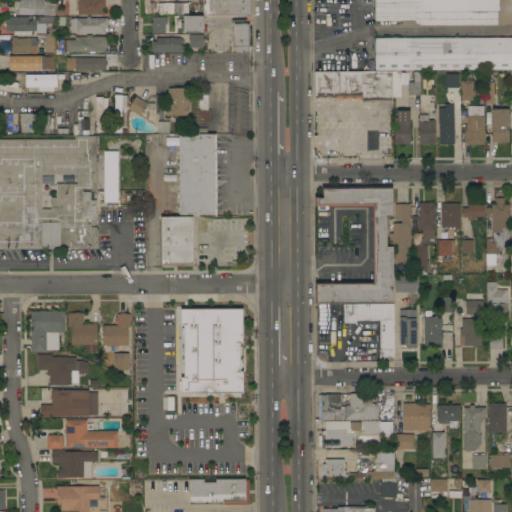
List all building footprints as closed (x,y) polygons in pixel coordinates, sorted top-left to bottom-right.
[(16,0),(43,0),(43,2),(55,2),(54,16),(42,16),(42,15),(16,15),(16,0)] [(77,15),(77,0),(104,0),(104,8),(101,8),(101,15),(77,15)] [(249,0),(249,16),(202,16),(202,0),(249,0)] [(511,0),(511,23),(501,25),(414,25),(414,21),(374,21),(374,0),(511,0)] [(172,3),(173,15),(158,15),(157,3),(172,3)] [(70,19),(74,19),(74,18),(85,18),(85,16),(89,16),(89,18),(106,18),(106,28),(104,28),(104,33),(74,33),(70,33),(70,19)] [(202,16),(201,25),(204,25),(204,37),(205,37),(205,40),(202,40),(202,44),(187,43),(187,35),(201,35),(201,33),(182,33),(182,16),(202,16)] [(27,17),(27,21),(36,21),(36,31),(9,31),(5,31),(5,18),(10,18),(10,17),(27,17)] [(151,33),(151,28),(149,28),(149,23),(151,23),(152,17),(166,17),(166,22),(167,23),(167,27),(164,27),(164,33),(151,33)] [(247,47),(248,47),(248,52),(233,52),(233,24),(247,25),(247,47)] [(85,37),(85,35),(90,35),(90,37),(107,37),(107,46),(104,46),(104,52),(68,52),(68,54),(59,54),(59,40),(74,40),(74,37),(85,37)] [(53,52),(45,52),(45,47),(44,47),(44,36),(53,36),(53,52)] [(10,39),(12,39),(12,37),(16,37),(16,39),(36,39),(36,46),(30,46),(30,54),(11,54),(10,39)] [(179,38),(179,39),(182,39),(182,44),(179,44),(179,46),(182,46),(182,53),(179,53),(151,53),(151,41),(155,42),(155,38),(179,38)] [(511,38),(511,69),(374,70),(374,38),(511,38)] [(40,56),(40,57),(43,57),(43,69),(41,69),(41,70),(8,70),(8,56),(40,56)] [(73,69),(67,69),(66,58),(73,58),(104,58),(104,71),(73,71),(73,69)] [(392,97),(390,97),(390,102),(360,102),(360,99),(335,99),(335,98),(313,98),(313,72),(392,72),(392,97)] [(399,72),(399,73),(407,73),(407,82),(413,82),(413,72),(419,72),(419,95),(407,95),(407,85),(399,85),(399,97),(392,97),(392,72),(399,72)] [(56,75),(56,76),(58,76),(58,81),(56,81),(56,87),(52,87),(52,92),(38,92),(38,87),(25,87),(25,75),(56,75)] [(78,79),(78,86),(66,86),(66,75),(86,75),(86,79),(78,79)] [(449,88),(448,77),(457,77),(458,88),(449,88)] [(0,80),(21,84),(20,89),(0,85),(0,80)] [(474,100),(467,101),(468,103),(462,103),(462,101),(460,101),(459,81),(473,81),(474,100)] [(493,104),(485,104),(485,82),(492,82),(493,104)] [(208,95),(206,95),(206,109),(209,109),(209,122),(202,122),(202,120),(196,120),(196,110),(198,110),(198,95),(197,95),(197,83),(208,83),(208,95)] [(187,88),(187,116),(164,116),(163,108),(167,108),(167,88),(187,88)] [(126,95),(125,127),(121,126),(121,133),(113,133),(113,95),(126,95)] [(127,109),(134,96),(145,103),(138,116),(127,109)] [(94,97),(101,97),(102,99),(106,98),(107,127),(102,127),(102,132),(95,133),(94,97)] [(465,116),(467,116),(467,106),(482,106),(482,116),(483,116),(483,145),(465,145),(465,116)] [(418,122),(418,115),(419,115),(419,107),(426,107),(426,115),(433,115),(433,120),(434,126),(433,126),(433,141),(434,144),(418,144),(418,122)] [(508,143),(491,143),(491,109),(508,109),(508,143)] [(32,113),(32,114),(34,114),(34,116),(36,116),(37,123),(35,123),(35,130),(32,130),(32,133),(20,133),(19,114),(32,113)] [(453,144),(438,144),(438,122),(447,122),(445,122),(445,120),(443,120),(443,115),(453,115),(453,144)] [(168,133),(156,133),(157,121),(169,122),(168,133)] [(409,145),(401,145),(401,144),(393,144),(393,140),(394,126),(393,126),(393,122),(409,122),(409,145)] [(177,134),(197,134),(197,128),(206,128),(206,134),(213,134),(213,216),(195,217),(178,217),(177,134)] [(0,140),(74,140),(74,136),(95,136),(95,226),(90,226),(90,227),(96,227),(96,249),(0,249),(0,140)] [(119,206),(112,206),(112,208),(101,208),(101,205),(105,205),(105,154),(119,155),(119,206)] [(391,187),(391,217),(385,217),(385,247),(391,247),(391,302),(314,303),(314,283),(372,283),(371,206),(313,207),(313,197),(320,197),(320,187),(391,187)] [(507,248),(498,248),(498,256),(495,256),(495,266),(485,266),(485,239),(491,239),(491,232),(490,232),(490,217),(485,217),(485,208),(490,208),(490,204),(492,204),(492,198),(503,198),(503,205),(507,205),(507,248)] [(417,203),(433,203),(433,230),(433,239),(422,239),(422,230),(417,230),(417,203)] [(459,227),(458,227),(458,230),(453,230),(453,227),(440,227),(440,203),(459,203),(459,227)] [(472,205),(472,203),(477,203),(477,205),(483,205),(483,217),(481,217),(481,221),(476,221),(476,217),(473,217),(473,220),(466,220),(466,218),(461,218),(461,208),(467,208),(467,205),(472,205)] [(409,261),(394,261),(394,245),(388,245),(388,233),(392,233),(392,223),(400,223),(400,220),(394,220),(394,204),(409,204),(409,261)] [(195,217),(195,266),(160,266),(160,217),(178,217),(195,217)] [(425,260),(427,260),(427,264),(426,264),(426,271),(412,271),(412,263),(411,263),(411,260),(412,260),(412,245),(413,245),(413,233),(420,233),(420,245),(425,245),(425,260)] [(453,240),(453,256),(440,256),(440,262),(436,262),(435,255),(437,255),(437,240),(453,240)] [(472,253),(460,253),(460,240),(472,240),(472,253)] [(394,276),(416,276),(416,292),(394,292),(394,276)] [(485,282),(495,282),(495,290),(506,290),(506,321),(501,322),(501,320),(486,320),(485,282)] [(451,297),(451,312),(439,312),(439,297),(451,297)] [(464,313),(464,300),(481,300),(481,313),(464,313)] [(210,310),(210,302),(240,302),(240,303),(243,303),(244,310),(210,310)] [(392,358),(387,358),(387,360),(378,360),(378,358),(377,358),(376,323),(355,323),(355,325),(342,325),(342,315),(341,315),(341,309),(342,309),(342,305),(392,304),(392,358)] [(244,337),(247,337),(248,379),(236,379),(236,396),(218,396),(218,379),(208,379),(208,382),(195,382),(195,380),(180,380),(180,365),(174,365),(174,350),(180,350),(180,338),(214,338),(214,312),(210,312),(210,310),(244,310),(244,337)] [(415,349),(399,349),(399,346),(398,346),(398,310),(415,310),(415,349)] [(30,312),(64,311),(64,333),(57,333),(58,350),(45,350),(45,351),(31,351),(30,312)] [(70,327),(67,327),(67,313),(82,313),(82,324),(86,324),(86,323),(90,323),(90,324),(96,324),(96,345),(95,345),(95,353),(86,353),(86,345),(70,345),(70,327)] [(114,346),(114,351),(102,351),(102,346),(101,346),(101,326),(115,325),(115,314),(119,314),(119,313),(125,313),(125,314),(129,314),(129,328),(127,328),(127,346),(114,346)] [(440,317),(440,332),(442,332),(442,333),(450,332),(451,349),(441,349),(441,344),(433,344),(433,346),(430,346),(430,347),(426,347),(426,346),(423,346),(423,317),(440,317)] [(483,346),(476,346),(476,348),(472,348),(472,346),(463,346),(463,337),(460,337),(460,333),(459,333),(459,329),(461,329),(461,318),(482,318),(483,346)] [(502,349),(488,349),(488,333),(501,333),(502,349)] [(128,370),(113,370),(113,360),(112,360),(112,354),(128,354),(128,370)] [(70,371),(76,371),(76,383),(70,383),(70,385),(48,385),(48,375),(46,375),(46,370),(36,370),(36,355),(51,355),(51,357),(70,357),(70,371)] [(52,417),(52,418),(39,418),(39,416),(39,407),(39,406),(39,405),(51,405),(51,400),(50,400),(50,395),(50,389),(56,389),(56,390),(71,390),(71,391),(87,390),(87,392),(97,392),(97,415),(87,415),(87,416),(52,417)] [(317,421),(317,395),(339,395),(339,407),(346,407),(346,405),(348,405),(349,393),(371,394),(370,406),(376,406),(376,419),(367,419),(367,420),(339,420),(339,421),(324,421),(317,421)] [(402,431),(402,404),(419,403),(419,405),(428,405),(428,430),(402,431)] [(505,432),(488,433),(487,404),(505,404),(505,432)] [(459,405),(459,421),(447,421),(447,423),(436,423),(436,421),(436,405),(459,405)] [(462,408),(468,408),(468,406),(473,406),(473,408),(484,408),(484,418),(478,418),(478,435),(480,435),(480,443),(473,451),(462,451),(462,408)] [(116,431),(116,448),(65,447),(65,435),(64,435),(64,429),(65,429),(65,423),(60,423),(60,419),(65,419),(65,420),(86,420),(86,431),(116,431)] [(360,430),(353,430),(353,445),(343,445),(343,447),(320,447),(320,446),(317,446),(317,435),(320,435),(320,431),(324,431),(324,421),(339,421),(349,421),(349,422),(360,422),(360,430)] [(360,430),(360,422),(391,422),(391,437),(380,436),(380,433),(360,433),(360,430)] [(443,458),(431,458),(431,432),(443,432),(443,458)] [(413,434),(412,449),(391,449),(392,434),(413,434)] [(46,449),(46,435),(61,435),(61,449),(46,449)] [(65,450),(65,452),(96,452),(96,462),(90,462),(90,477),(82,477),(82,478),(63,478),(57,478),(57,468),(59,468),(59,464),(51,464),(50,450),(65,450)] [(365,479),(348,479),(348,474),(365,474),(365,471),(374,471),(373,450),(393,450),(393,463),(392,463),(392,479),(381,479),(365,479)] [(485,468),(471,469),(471,456),(485,455),(485,468)] [(489,468),(489,455),(508,455),(508,468),(489,468)] [(342,476),(320,476),(320,464),(324,464),(324,460),(342,460),(342,476)] [(427,469),(427,477),(414,477),(414,469),(427,469)] [(189,505),(189,480),(202,480),(202,483),(215,483),(215,479),(248,479),(248,505),(189,505)] [(395,479),(395,483),(396,483),(395,498),(379,497),(379,482),(380,482),(381,479),(392,479),(395,479)] [(445,479),(445,498),(429,498),(429,479),(445,479)] [(475,492),(475,480),(488,480),(488,492),(475,492)] [(55,486),(98,486),(98,500),(96,500),(96,506),(88,506),(88,511),(77,511),(59,511),(59,505),(55,505),(55,486)] [(490,511),(468,511),(468,500),(490,500),(490,511)]
